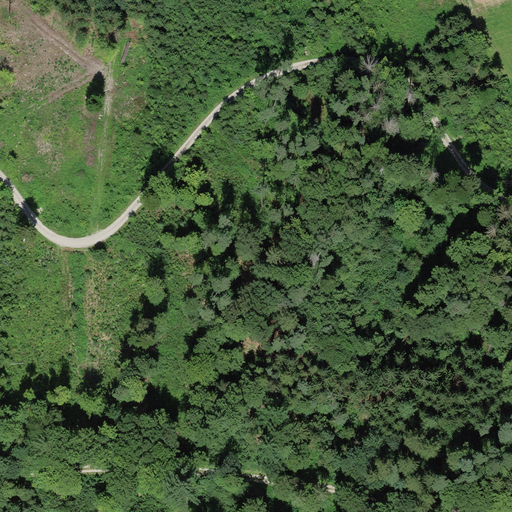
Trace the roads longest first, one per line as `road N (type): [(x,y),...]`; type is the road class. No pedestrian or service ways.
road 1 (track): [(0,175),(43,230),(72,244),(102,237),(245,90),(324,60),(370,62),(404,80),(477,192),(511,210)]
road 2 (track): [(511,500),(377,498),(207,469),(0,473)]
